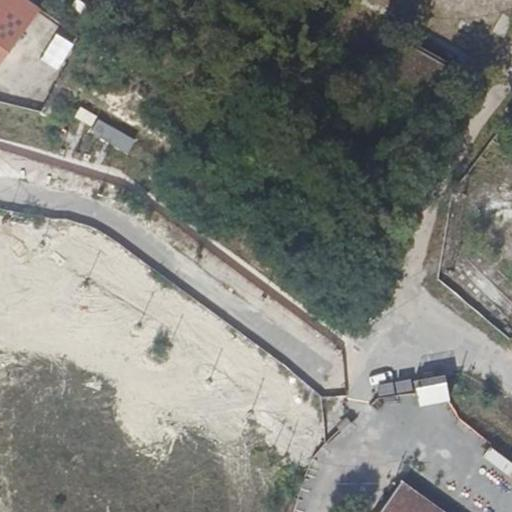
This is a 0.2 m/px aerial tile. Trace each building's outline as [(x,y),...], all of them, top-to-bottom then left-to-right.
[(0,0),(0,72),(46,10),(32,0),(0,0)] [(63,66),(77,39),(54,27),(40,54),(63,66)] [(97,120),(91,130),(118,147),(124,138),(97,120)] [(422,407),(453,404),(450,378),(419,381),(422,407)] [(444,511),(402,482),(380,511),(444,511)]
